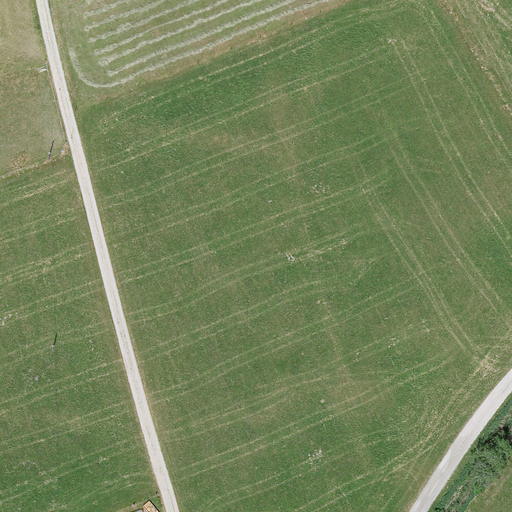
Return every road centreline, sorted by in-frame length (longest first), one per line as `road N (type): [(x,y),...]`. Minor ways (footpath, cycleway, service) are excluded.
road 1 (track): [(42,0),(172,511)]
road 2 (track): [(418,511),(511,386)]
